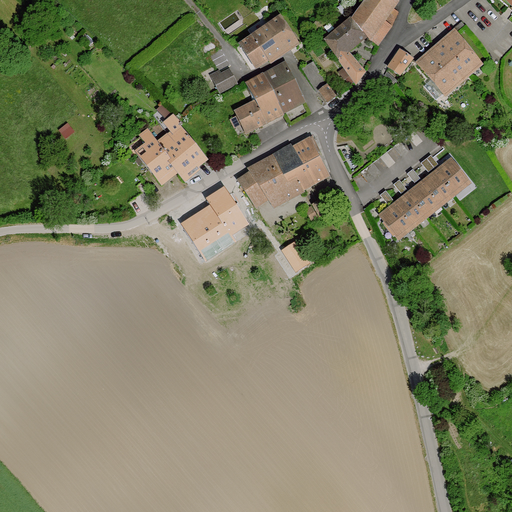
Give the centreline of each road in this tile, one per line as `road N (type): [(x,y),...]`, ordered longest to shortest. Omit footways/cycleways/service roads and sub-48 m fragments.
road 1 (residential): [(323,120),(130,225),(30,228)]
road 2 (residential): [(388,281),(445,511)]
road 3 (residential): [(323,120),(330,154),(388,281)]
